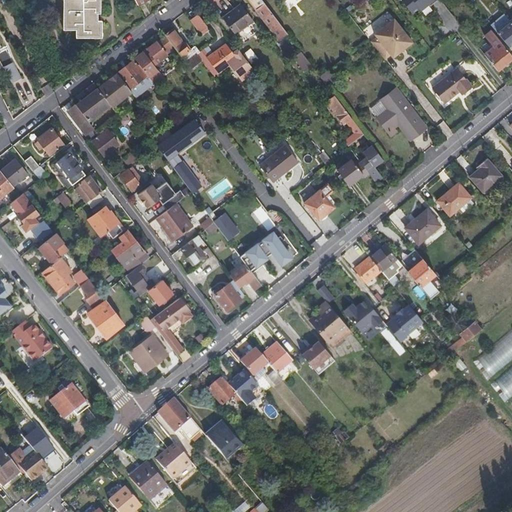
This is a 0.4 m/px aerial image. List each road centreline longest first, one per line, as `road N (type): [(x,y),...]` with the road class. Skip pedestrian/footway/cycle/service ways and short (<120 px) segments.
road 1 (residential): [(511,99),(228,339)]
road 2 (residential): [(51,105),(228,339)]
road 3 (residential): [(130,412),(0,247)]
road 4 (residential): [(51,105),(185,0)]
road 5 (residential): [(130,412),(122,430),(33,511)]
road 6 (residential): [(228,339),(130,412)]
